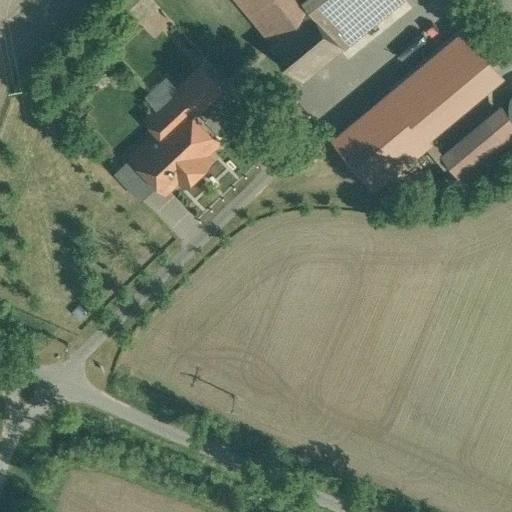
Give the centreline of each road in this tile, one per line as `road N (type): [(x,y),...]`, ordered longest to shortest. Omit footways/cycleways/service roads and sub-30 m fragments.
road 1 (residential): [(355,511),(35,356)]
road 2 (residential): [(0,511),(35,356)]
